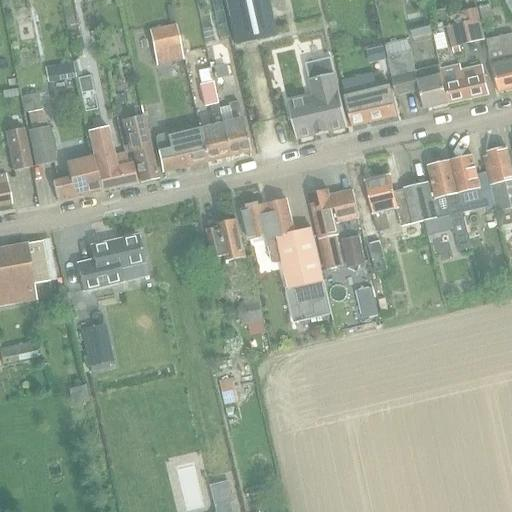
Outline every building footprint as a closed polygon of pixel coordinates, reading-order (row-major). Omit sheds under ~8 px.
[(225,0),(235,44),(275,35),(267,0),(225,0)] [(490,5),(479,8),(483,27),(494,25),(490,5)] [(484,42),(477,10),(461,13),(463,25),(448,28),(452,49),(484,42)] [(432,36),(429,24),(410,29),(412,41),(432,36)] [(177,25),(149,31),(157,67),(185,61),(177,25)] [(498,92),(511,89),(511,34),(486,40),(492,63),(498,92)] [(383,46),(366,50),(369,64),(386,60),(383,46)] [(424,109),(450,103),(446,83),(444,83),(440,64),(416,70),(411,52),(388,57),(398,100),(421,95),(424,109)] [(350,127),(334,57),(308,63),(316,96),(290,102),(299,140),(350,127)] [(72,63),(44,68),(47,82),(75,77),(72,63)] [(447,83),(446,83),(450,103),(488,94),(481,66),(461,70),(460,66),(444,70),(447,83)] [(210,68),(199,71),(202,84),(213,81),(210,68)] [(90,76),(79,78),(79,79),(82,93),(93,90),(90,76)] [(202,84),(199,84),(204,106),(218,103),(213,81),(202,84)] [(346,96),(344,96),(351,127),(354,127),(397,116),(390,85),(378,88),(346,96)] [(17,89),(2,91),(4,99),(18,96),(17,89)] [(94,117),(111,113),(106,96),(90,101),(94,117)] [(230,105),(220,107),(223,120),(224,126),(226,126),(228,135),(226,135),(230,154),(250,149),(238,100),(229,103),(230,105)] [(208,160),(230,154),(226,135),(228,135),(226,126),(224,126),(223,120),(220,107),(212,109),(215,123),(201,127),(208,160)] [(28,130),(36,166),(56,162),(48,126),(45,127),(42,111),(28,114),(31,130),(28,130)] [(159,178),(151,147),(143,115),(124,120),(130,144),(133,143),(143,181),(159,178)] [(87,132),(93,156),(95,156),(99,171),(97,171),(101,191),(137,183),(131,159),(128,160),(126,153),(114,156),(107,127),(87,132)] [(164,171),(208,160),(201,127),(156,138),(164,171)] [(23,128),(5,132),(14,171),(31,167),(23,128)] [(473,132),(430,134),(431,150),(474,148),(473,132)] [(511,160),(509,148),(489,153),(490,156),(485,157),(493,191),(499,212),(511,209),(511,202),(507,182),(511,180),(511,160)] [(58,202),(101,191),(97,171),(99,171),(95,156),(93,156),(65,162),(69,178),(53,182),(58,202)] [(473,156),(451,161),(464,215),(484,211),(480,194),(478,189),(480,189),(473,156)] [(451,161),(428,167),(432,183),(428,184),(428,183),(416,186),(424,221),(442,217),(451,215),(456,236),(468,233),(466,225),(451,161)] [(0,204),(12,202),(7,174),(0,174),(0,204)] [(368,181),(375,213),(379,231),(391,228),(387,211),(398,208),(402,226),(424,221),(416,186),(404,189),(404,190),(395,192),(391,176),(368,181)] [(329,191),(310,195),(316,228),(319,240),(337,236),(335,224),(330,196),(329,191)] [(341,194),(330,196),(335,224),(337,236),(340,235),(338,223),(358,220),(353,192),(341,194)] [(296,322),(333,313),(325,280),(324,280),(312,228),(295,233),(287,201),(243,211),(250,241),(254,240),(255,242),(267,239),(273,263),(284,261),(290,287),(287,288),(296,322)] [(233,290),(245,288),(239,260),(245,258),(236,220),(219,224),(220,228),(208,231),(214,259),(226,256),(233,290)] [(122,282),(118,268),(144,262),(138,236),(92,246),(95,260),(77,264),(84,291),(122,282)] [(337,236),(319,240),(327,270),(343,267),(337,236)] [(364,264),(359,236),(343,239),(349,267),(364,264)] [(0,305),(36,300),(34,284),(49,281),(42,241),(0,248),(0,305)] [(372,289),(357,292),(363,319),(378,316),(372,289)] [(237,311),(237,312),(237,313),(237,314),(237,315),(237,316),(237,317),(238,318),(238,319),(239,320),(240,321),(241,322),(242,323),(243,323),(244,324),(245,324),(246,325),(247,325),(248,325),(263,321),(258,299),(243,302),(242,303),(241,304),(240,305),(239,305),(239,306),(238,307),(238,308),(237,309),(237,310),(237,311)] [(81,330),(89,367),(109,363),(101,325),(81,330)] [(0,352),(2,364),(39,357),(36,343),(0,349),(0,352)] [(231,371),(218,375),(225,404),(239,401),(231,371)] [(85,385),(69,389),(73,406),(89,402),(85,385)] [(230,481),(211,486),(215,505),(230,502),(234,501),(230,481)]
